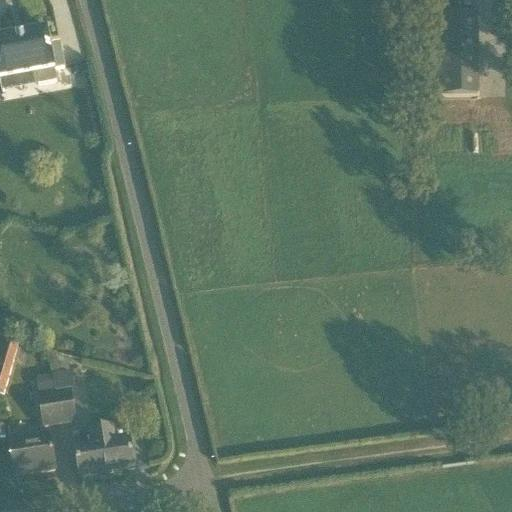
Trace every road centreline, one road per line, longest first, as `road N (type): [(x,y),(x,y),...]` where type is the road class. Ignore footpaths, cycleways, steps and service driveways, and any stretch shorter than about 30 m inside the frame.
road 1 (unclassified): [(205,488),(86,0)]
road 2 (unclassified): [(55,511),(205,488)]
